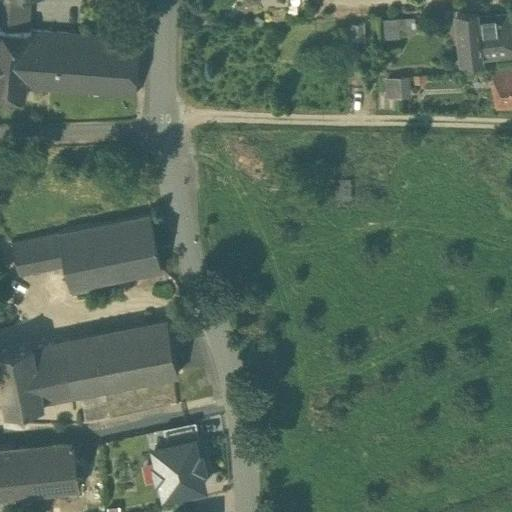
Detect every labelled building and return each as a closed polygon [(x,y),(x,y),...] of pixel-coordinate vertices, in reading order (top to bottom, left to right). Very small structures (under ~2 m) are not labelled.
[(477,11),(457,13),(462,62),(482,59),(478,17),(477,11)] [(511,15),(511,13),(478,17),(482,59),(511,55),(511,15)] [(386,32),(399,32),(399,18),(386,18),(386,32)] [(50,31),(0,27),(0,94),(25,98),(26,86),(45,87),(50,31)] [(140,37),(50,31),(45,87),(135,94),(140,37)] [(511,67),(493,69),(496,107),(511,106),(511,67)] [(406,75),(394,76),(395,93),(407,92),(406,75)] [(150,212),(59,231),(65,263),(70,287),(162,268),(150,212)] [(59,231),(12,240),(18,273),(65,263),(59,231)] [(167,317),(33,343),(44,399),(178,373),(167,317)] [(33,341),(0,348),(0,379),(6,409),(44,401),(44,399),(33,343),(33,341)] [(163,428),(167,443),(193,437),(199,435),(195,420),(163,428)] [(167,443),(154,445),(158,462),(155,463),(158,476),(161,475),(165,492),(204,483),(200,467),(203,466),(200,453),(197,453),(193,437),(167,443)] [(73,438),(0,445),(0,495),(79,487),(73,438)]
